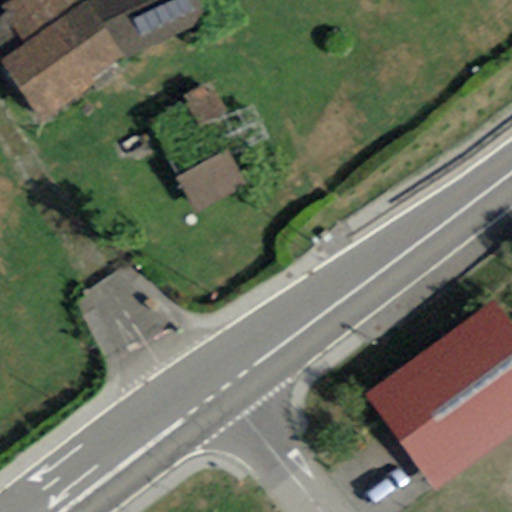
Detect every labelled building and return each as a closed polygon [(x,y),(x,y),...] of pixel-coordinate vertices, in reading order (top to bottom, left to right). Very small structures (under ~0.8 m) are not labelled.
[(83,5),(79,0),(17,0),(0,12),(0,53),(44,117),(123,63),(83,5)] [(207,19),(196,0),(94,0),(83,5),(123,63),(207,19)] [(227,113),(209,84),(182,101),(200,130),(227,113)] [(174,179),(191,214),(247,187),(230,152),(174,179)] [(511,317),(501,302),(369,398),(438,493),(511,438),(511,317)]
